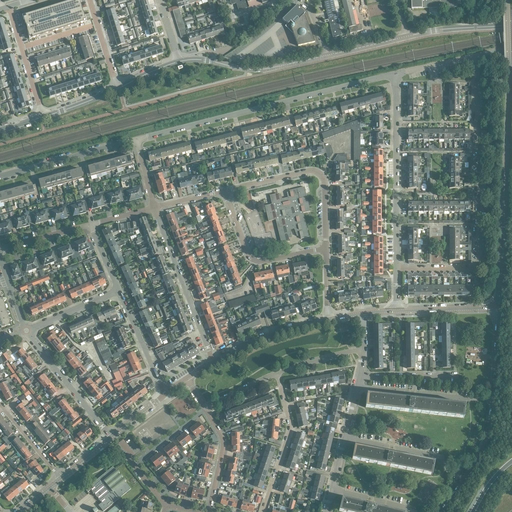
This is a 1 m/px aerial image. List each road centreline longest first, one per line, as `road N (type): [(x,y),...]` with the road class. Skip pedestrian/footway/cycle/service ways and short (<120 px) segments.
road 1 (unclassified): [(495,304),(507,0)]
road 2 (residential): [(136,140),(395,73)]
road 3 (residential): [(395,268),(395,73)]
road 4 (residential): [(326,247),(319,174),(223,192)]
road 5 (residential): [(211,363),(153,207)]
road 6 (residential): [(395,268),(476,267),(478,182)]
road 7 (residential): [(360,375),(455,375),(455,308)]
road 8 (residential): [(223,192),(251,260),(326,247)]
road 9 (residential): [(262,511),(289,427),(277,373)]
road 10 (residential): [(0,177),(136,140)]
road 11 (residential): [(493,402),(356,387)]
road 12 (residential): [(110,437),(25,331)]
road 13 (residential): [(463,479),(439,456),(341,438)]
road 14 (residential): [(211,363),(253,341),(328,320)]
